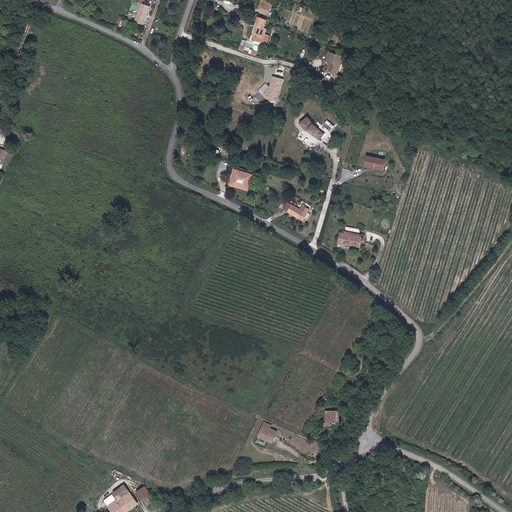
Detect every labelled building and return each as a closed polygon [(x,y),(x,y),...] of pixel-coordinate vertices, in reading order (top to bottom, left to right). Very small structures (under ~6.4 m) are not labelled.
[(150,7),(141,4),(135,21),(144,24),(150,7)] [(266,27),(268,19),(258,16),(256,25),(258,25),(255,36),(256,36),(266,39),(265,42),(269,43),(271,34),(268,33),(269,28),(266,27)] [(338,75),(345,57),(330,52),(329,56),(330,57),(328,60),(333,62),(333,64),(331,65),(329,71),(338,75)] [(279,94),(283,80),(274,77),(270,88),(264,94),(271,102),(279,94)] [(260,91),(264,94),(270,88),(267,85),(260,91)] [(311,120),(303,127),(306,131),(307,130),(320,140),(325,134),(317,127),(311,120)] [(382,171),(385,161),(367,157),(365,166),(382,171)] [(235,184),(238,184),(238,189),(247,192),(251,177),(235,172),(230,187),(235,188),(235,184)] [(282,209),(286,212),(291,205),(286,202),(282,209)] [(291,205),(286,212),(302,220),(308,210),(301,205),(298,209),(291,205)] [(359,230),(346,227),(344,234),(340,233),(337,243),(359,248),(361,239),(358,238),(359,230)] [(346,409),(332,409),(332,422),(328,423),(328,426),(337,426),(337,423),(346,422),(346,409)] [(273,425),(266,422),(260,435),(274,441),(278,432),(272,429),(273,425)] [(118,500),(110,507),(113,511),(126,511),(133,507),(130,503),(136,498),(124,484),(113,494),(118,500)] [(145,486),(137,492),(143,499),(151,493),(145,486)] [(130,503),(133,507),(139,502),(136,498),(130,503)]
